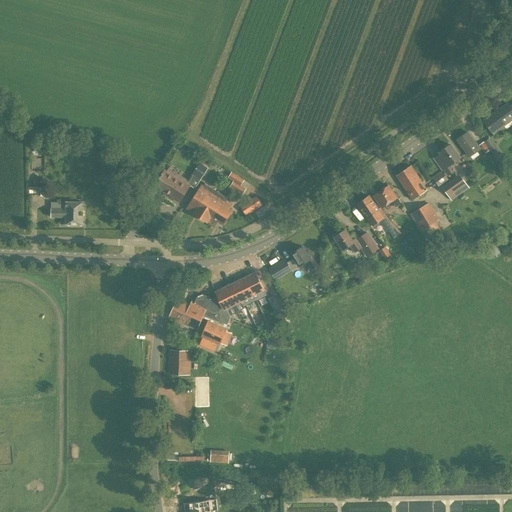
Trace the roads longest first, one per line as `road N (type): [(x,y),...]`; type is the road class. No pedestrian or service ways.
road 1 (secondary): [(163,262),(217,260),(273,238),(511,75)]
road 2 (tertiary): [(162,511),(151,427),(163,262)]
road 3 (secondary): [(163,262),(0,255)]
